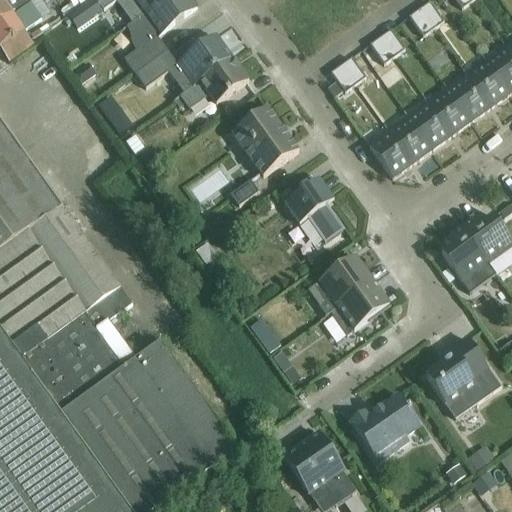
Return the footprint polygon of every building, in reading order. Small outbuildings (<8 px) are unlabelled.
[(41,0),(35,0),(0,24),(0,49),(25,32),(51,13),(41,0)] [(2,0),(0,2),(0,24),(35,0),(2,0)] [(73,0),(61,8),(65,14),(84,0),(73,0)] [(133,24),(165,0),(96,0),(104,11),(116,2),(133,24)] [(190,0),(165,0),(133,24),(128,28),(130,31),(130,32),(131,34),(133,44),(133,45),(134,47),(137,51),(125,60),(136,74),(168,51),(159,39),(199,11),(190,0)] [(473,2),(472,0),(456,0),(463,9),(473,2)] [(420,11),(434,30),(444,23),(430,4),(420,11)] [(434,30),(420,11),(411,18),(412,19),(424,37),(434,30)] [(25,32),(0,49),(9,62),(33,43),(25,32)] [(380,40),(394,58),(405,51),(391,32),(380,40)] [(168,51),(136,74),(147,90),(169,73),(184,94),(234,59),(218,36),(178,64),(168,51)] [(394,58),(380,40),(372,46),(385,65),(394,58)] [(487,63),(511,96),(511,94),(511,56),(507,49),(487,63)] [(234,59),(184,94),(175,101),(180,108),(186,104),(191,111),(210,98),(216,107),(251,82),(234,59)] [(342,67),(355,86),(366,79),(352,60),(342,67)] [(90,63),(75,73),(82,84),(97,74),(90,63)] [(468,77),(491,110),(511,96),(487,63),(468,77)] [(355,86),(342,67),(331,74),(338,84),(329,90),(329,91),(334,98),(343,92),(345,94),(355,86)] [(448,91),(471,124),(491,110),(468,77),(448,91)] [(428,105),(452,138),(471,124),(448,91),(428,105)] [(408,119),(432,152),(452,138),(428,105),(408,119)] [(269,108),(232,134),(264,179),(301,152),(269,108)] [(0,511),(156,511),(239,452),(161,344),(137,361),(109,322),(133,306),(0,119),(0,511)] [(389,133),(413,166),(432,152),(408,119),(389,133)] [(413,166),(389,133),(373,145),(369,147),(393,180),(413,166)] [(135,135),(125,143),(135,158),(146,149),(135,135)] [(87,137),(73,148),(88,167),(102,156),(87,137)] [(320,180),(284,205),(300,227),(309,220),(326,244),(346,230),(329,206),(335,201),(320,180)] [(252,182),(232,196),(240,207),(260,193),(252,182)] [(462,229),(488,265),(511,248),(511,242),(494,218),(485,224),(480,216),(462,229)] [(488,265),(462,229),(445,241),(450,249),(442,255),(462,284),(488,265)] [(207,244),(195,252),(206,266),(217,258),(207,244)] [(511,248),(488,265),(495,275),(497,277),(511,266),(511,248)] [(331,314),(374,283),(365,271),(356,259),(355,257),(308,291),(327,317),(331,314)] [(488,265),(462,284),(469,293),(495,275),(488,265)] [(374,283),(331,314),(334,318),(348,337),(392,308),(391,307),(392,306),(375,282),(374,283)] [(253,318),(241,326),(261,353),(273,344),(253,318)] [(348,337),(334,318),(323,325),(337,345),(348,337)] [(455,356),(425,376),(456,421),(502,388),(468,339),(451,350),(455,356)] [(511,341),(498,350),(508,363),(511,359),(511,341)] [(282,352),(273,358),(284,373),(286,372),(289,377),(296,372),(282,352)] [(367,411),(349,423),(380,465),(412,444),(408,439),(423,428),(399,394),(369,414),(367,411)] [(294,453),(284,460),(298,481),(299,480),(321,511),(328,511),(358,493),(345,474),(346,473),(320,435),(294,453)] [(486,447),(468,459),(477,472),(496,461),(486,447)] [(460,464),(445,474),(452,485),(468,476),(460,464)] [(489,473),(473,484),(482,497),(498,487),(489,473)]
